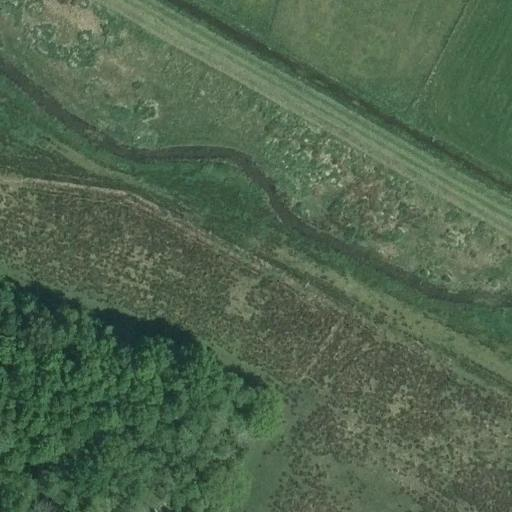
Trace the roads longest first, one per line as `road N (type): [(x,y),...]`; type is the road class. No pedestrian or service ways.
road 1 (track): [(511,381),(178,206),(0,180)]
road 2 (track): [(511,217),(127,0)]
